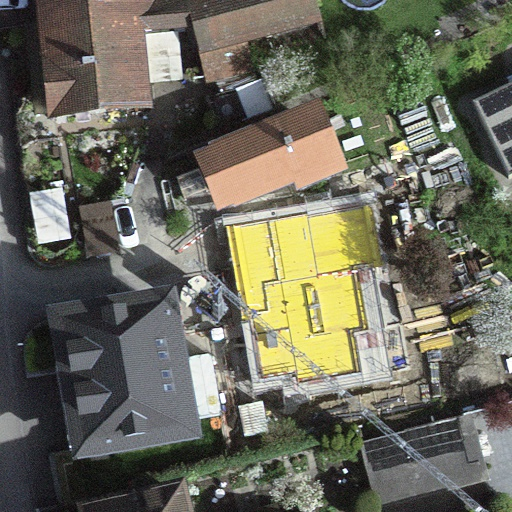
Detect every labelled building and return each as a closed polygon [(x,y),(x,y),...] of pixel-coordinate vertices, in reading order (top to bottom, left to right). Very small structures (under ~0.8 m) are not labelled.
[(85,0),(87,6),(80,7),(83,33),(61,36),(60,24),(44,26),(54,117),(144,108),(136,31),(162,28),(194,25),(189,7),(191,6),(189,0),(85,0)] [(189,7),(194,25),(201,52),(208,77),(250,66),(243,40),(318,20),(312,0),(215,0),(191,6),(189,7)] [(511,87),(481,102),(511,166),(511,87)] [(307,119),(213,157),(232,205),(296,179),(301,191),(331,179),(307,119)] [(258,226),(276,320),(287,378),(357,365),(328,212),(258,226)] [(415,227),(375,236),(383,271),(423,262),(415,227)] [(89,379),(101,446),(185,432),(163,309),(64,327),(74,381),(89,379)] [(376,455),(388,501),(480,477),(469,431),(376,455)] [(182,511),(179,497),(116,511),(182,511)]
